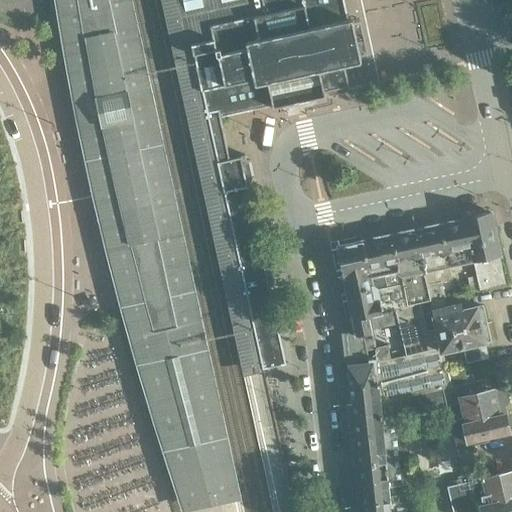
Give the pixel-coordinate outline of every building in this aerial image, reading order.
[(161,453),(181,510),(196,507),(224,501),(240,497),(168,174),(141,53),(130,0),(54,0),(64,68),(90,189),(101,238),(120,311),(129,347),(161,453)] [(262,373),(261,369),(202,92),(200,92),(195,68),(193,57),(191,58),(189,47),(202,44),(212,42),(209,27),(250,18),(264,15),(260,0),(160,0),(243,377),(262,373)] [(202,92),(261,369),(284,364),(240,158),(229,160),(220,117),(271,106),(272,110),(301,104),(324,99),(323,93),(349,88),(345,69),(360,66),(358,57),(355,43),(351,25),(350,20),(347,21),(342,0),(260,0),(264,15),(250,18),(209,27),(212,42),(202,44),(189,47),(191,58),(193,57),(195,68),(200,92),(202,92)] [(360,23),(351,25),(355,43),(358,57),(367,55),(364,40),(360,23)] [(473,261),(476,276),(479,289),(505,284),(490,213),(473,217),(472,212),(463,214),(464,221),(465,221),(474,261),(473,261)] [(468,278),(476,276),(473,261),(474,261),(465,221),(464,221),(440,226),(449,266),(464,263),(468,278)] [(426,287),(429,302),(444,299),(443,297),(444,297),(444,296),(455,294),(449,266),(440,226),(415,231),(427,287),(426,287)] [(421,304),(429,302),(426,287),(427,287),(415,231),(391,236),(400,285),(405,309),(421,306),(421,304)] [(383,274),(386,288),(400,285),(391,236),(361,242),(368,277),(383,274)] [(375,290),(386,288),(383,274),(368,277),(361,242),(336,247),(346,293),(371,288),(375,290)] [(367,318),(370,317),(395,311),(405,309),(400,285),(386,288),(375,290),(371,288),(346,293),(352,321),(367,318)] [(440,353),(443,352),(463,348),(466,363),(487,358),(484,343),(490,342),(490,340),(493,337),(490,324),(488,323),(486,323),(482,306),(461,311),(460,305),(431,311),(435,329),(440,349),(440,353)] [(427,331),(423,313),(421,306),(405,309),(395,311),(406,355),(440,349),(435,329),(427,331)] [(375,359),(374,349),(370,317),(367,318),(352,321),(354,331),(341,334),(344,363),(375,359)] [(389,359),(385,346),(374,349),(375,359),(344,363),(345,370),(349,369),(353,401),(348,401),(355,466),(385,463),(387,488),(409,484),(400,399),(407,397),(407,398),(451,388),(443,352),(440,353),(440,349),(406,355),(389,359)] [(400,399),(402,411),(445,401),(446,406),(459,403),(462,418),(450,421),(456,448),(488,441),(487,437),(509,433),(508,430),(509,430),(511,426),(511,419),(511,417),(507,415),(502,416),(499,407),(505,405),(508,401),(506,392),(503,390),(496,392),(496,390),(491,391),(488,380),(451,388),(407,398),(400,399)] [(385,463),(355,466),(359,505),(389,502),(387,488),(385,463)] [(511,511),(511,471),(482,479),(480,471),(452,478),(454,485),(447,487),(452,511),(477,511),(481,511),(511,511)] [(359,505),(359,511),(389,511),(389,502),(359,505)]
